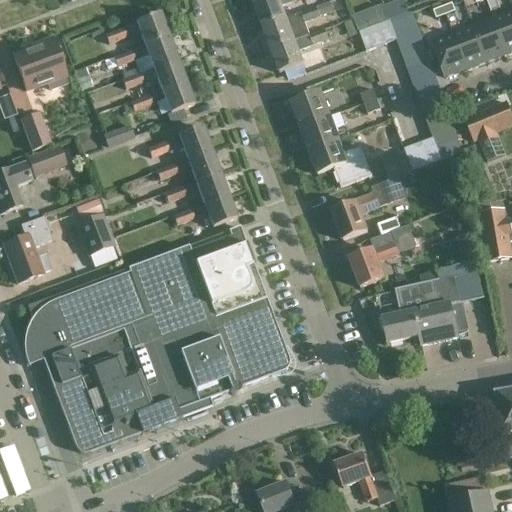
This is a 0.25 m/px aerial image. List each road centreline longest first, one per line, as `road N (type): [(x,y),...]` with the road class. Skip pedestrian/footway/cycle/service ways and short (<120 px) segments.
road 1 (residential): [(348,399),(198,0)]
road 2 (residential): [(111,506),(234,443),(348,399)]
road 3 (residential): [(348,399),(511,373)]
road 4 (residential): [(47,511),(0,382)]
